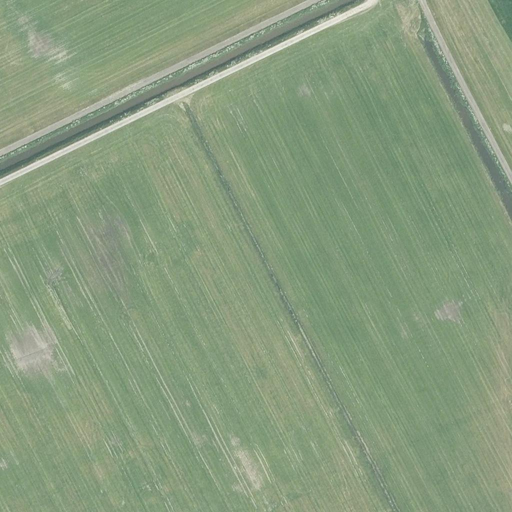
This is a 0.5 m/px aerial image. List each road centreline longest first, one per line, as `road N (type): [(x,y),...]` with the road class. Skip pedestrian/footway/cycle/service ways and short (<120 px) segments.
road 1 (unclassified): [(0,182),(372,0)]
road 2 (track): [(315,0),(0,153)]
road 3 (track): [(511,181),(420,0)]
